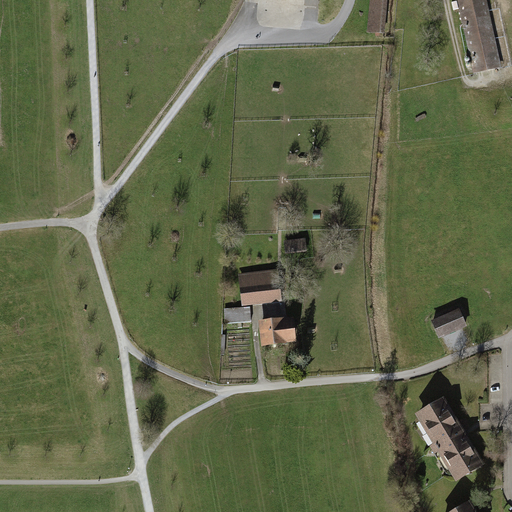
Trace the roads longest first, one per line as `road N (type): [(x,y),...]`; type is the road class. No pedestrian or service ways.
road 1 (track): [(226,392),(174,376),(123,342),(89,226),(0,230)]
road 2 (track): [(500,342),(417,373),(226,392)]
road 3 (track): [(141,462),(123,342)]
